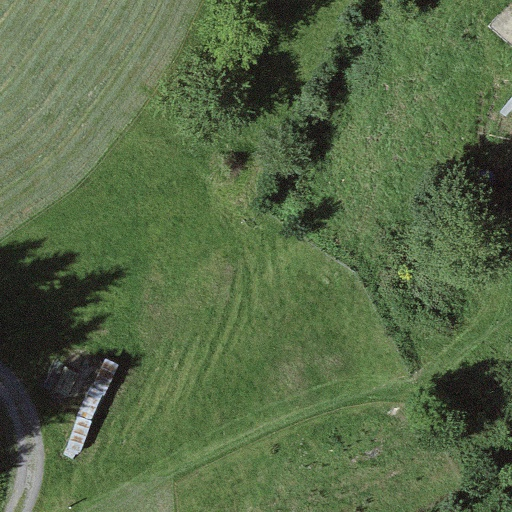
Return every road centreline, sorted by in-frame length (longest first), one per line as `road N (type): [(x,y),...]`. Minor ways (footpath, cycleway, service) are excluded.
road 1 (track): [(511,301),(359,415),(121,511)]
road 2 (track): [(0,346),(51,408),(48,480),(26,511)]
